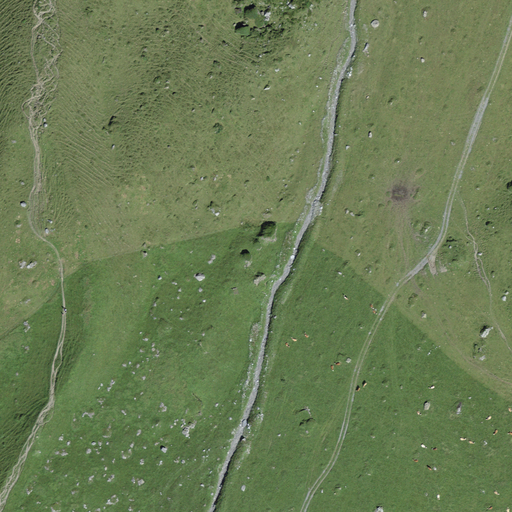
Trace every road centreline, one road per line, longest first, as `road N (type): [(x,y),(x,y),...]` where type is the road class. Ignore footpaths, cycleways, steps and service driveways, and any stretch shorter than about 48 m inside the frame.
road 1 (track): [(453,188),(440,238),(386,301),(359,363),(337,448),(302,511)]
road 2 (track): [(511,25),(453,188)]
